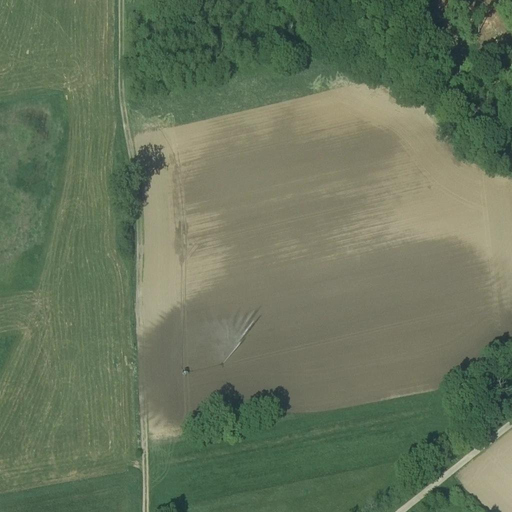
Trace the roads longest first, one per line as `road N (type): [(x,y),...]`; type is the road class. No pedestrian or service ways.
road 1 (track): [(126,0),(122,113),(140,157),(145,232),(144,511)]
road 2 (unclassified): [(511,420),(397,511)]
